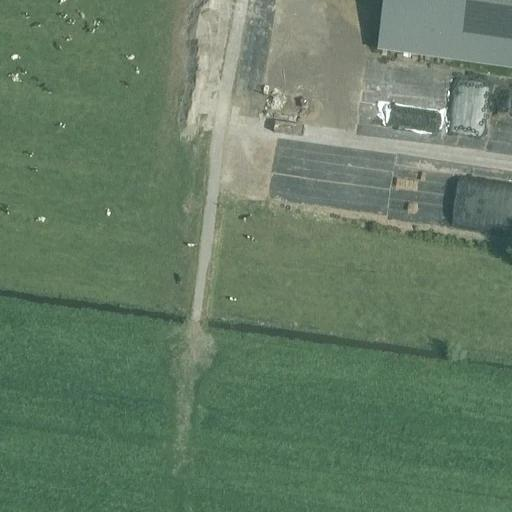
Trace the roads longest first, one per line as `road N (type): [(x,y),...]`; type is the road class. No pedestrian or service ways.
road 1 (track): [(191,346),(242,0)]
road 2 (track): [(222,122),(511,163)]
